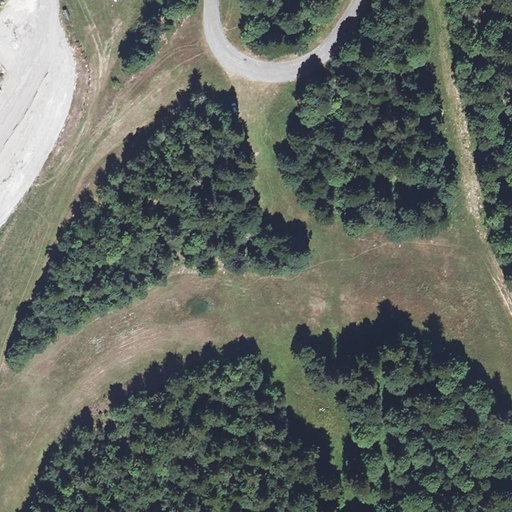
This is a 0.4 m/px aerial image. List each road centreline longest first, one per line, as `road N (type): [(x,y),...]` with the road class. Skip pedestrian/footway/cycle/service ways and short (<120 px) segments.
road 1 (unclassified): [(212,0),(225,54),(269,73),(313,61),(360,0)]
road 2 (tertiary): [(0,188),(42,122),(59,73),(49,19)]
road 3 (tertiary): [(49,19),(28,15),(16,25),(16,91),(0,121)]
